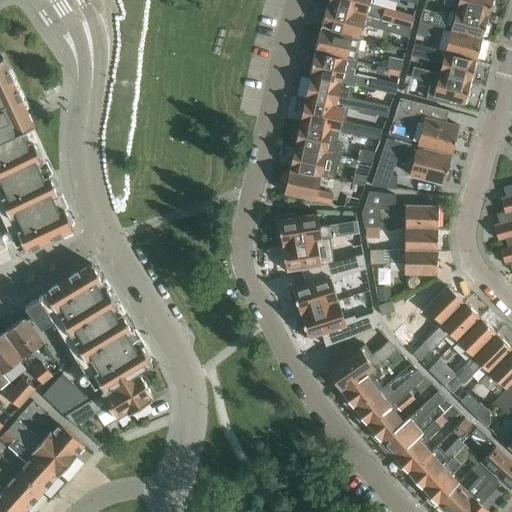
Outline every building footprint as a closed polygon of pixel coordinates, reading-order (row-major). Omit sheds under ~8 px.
[(329,0),(329,3),(367,15),(412,28),(415,16),(373,3),(371,1),(371,0),(329,0)] [(459,0),(457,8),(488,16),(492,0),(459,0)] [(329,3),(322,26),(362,38),(365,27),(368,25),(410,37),(412,28),(367,15),(329,3)] [(423,10),(420,22),(433,25),(451,30),(483,38),(488,16),(457,8),(450,6),(447,16),(423,10)] [(420,22),(417,33),(430,36),(433,25),(420,22)] [(322,26),(316,52),(347,59),(348,57),(357,59),(362,38),(322,26)] [(451,30),(446,51),(477,60),(483,38),(451,30)] [(471,81),(477,60),(446,51),(440,73),(471,81)] [(316,52),(311,75),(342,83),(354,85),(396,95),(399,83),(356,74),(353,73),(355,61),(347,59),(316,52)] [(0,231),(8,249),(12,256),(75,228),(28,128),(29,128),(35,125),(3,57),(0,59),(0,231)] [(389,57),(387,68),(401,71),(404,60),(389,57)] [(414,67),(411,78),(429,83),(431,86),(427,99),(461,107),(462,103),(465,104),(471,81),(440,73),(414,67)] [(311,75),(306,98),(337,106),(348,108),(386,116),(388,117),(391,106),(354,98),(351,95),(354,85),(342,83),(311,75)] [(306,98),(301,122),(332,129),(339,131),(381,141),(383,129),(346,121),(348,108),(337,106),(306,98)] [(401,98),(388,138),(395,140),(452,155),(460,126),(446,122),(449,111),(401,98)] [(301,122),(295,145),(327,153),(340,155),(342,144),(336,143),(339,131),(332,129),(301,122)] [(388,138),(372,186),(396,189),(398,176),(392,175),(400,152),(409,155),(410,151),(416,153),(415,155),(410,175),(444,184),(445,181),(447,182),(449,180),(452,172),(450,169),(448,169),(452,155),(395,140),(388,138)] [(295,145),(290,169),(322,176),(322,175),(335,178),(340,155),(327,153),(295,145)] [(360,151),(358,160),(360,161),(373,163),(375,154),(376,152),(361,148),(360,151)] [(290,169),(285,193),(316,200),(332,205),(334,193),(319,190),(322,176),(290,169)] [(353,173),(351,183),(365,187),(368,176),(353,173)] [(507,197),(502,198),(505,212),(511,209),(511,185),(504,187),(507,197)] [(370,191),(362,214),(365,227),(367,227),(380,227),(380,209),(395,210),(396,195),(370,191)] [(406,205),(406,228),(438,229),(439,206),(406,205)] [(500,223),(495,224),(499,240),(506,239),(507,243),(511,241),(511,209),(505,212),(497,214),(500,223)] [(276,216),(275,218),(278,235),(280,237),(282,236),(283,245),(318,240),(360,233),(358,221),(321,227),(319,213),(296,217),(296,215),(294,213),(276,216)] [(367,227),(367,239),(380,239),(380,227),(367,227)] [(406,250),(406,251),(438,251),(438,229),(406,228),(406,250)] [(318,240),(283,245),(285,254),(283,254),(281,257),(283,268),(285,270),(287,269),(287,271),(321,266),(318,240)] [(509,247),(502,249),(506,265),(511,264),(511,266),(511,241),(507,243),(509,247)] [(362,245),(346,248),(349,258),(363,254),(362,245)] [(346,248),(332,252),(335,262),(349,258),(346,248)] [(384,250),(371,250),(371,260),(372,264),(384,264),(384,250)] [(406,250),(391,250),(391,263),(405,263),(405,274),(438,274),(438,251),(406,251),(406,250)] [(293,290),(289,291),(294,306),(298,305),(301,313),(339,300),(332,281),(342,278),(341,276),(366,268),(364,254),(363,254),(349,258),(335,262),(321,266),(303,271),(307,283),(293,288),(293,290)] [(92,263),(45,292),(57,311),(63,308),(66,313),(60,316),(72,336),(78,332),(81,338),(75,341),(87,360),(92,357),(96,363),(100,370),(94,373),(105,391),(106,392),(139,372),(153,364),(151,360),(151,358),(146,349),(144,348),(141,344),(137,347),(133,341),(129,335),(134,332),(132,328),(132,326),(126,317),(125,316),(122,313),(117,315),(114,310),(119,307),(117,304),(117,302),(112,292),(110,292),(107,288),(103,291),(99,286),(104,283),(102,279),(102,277),(97,268),(95,267),(92,263)] [(390,286),(378,287),(379,302),(392,300),(390,286)] [(433,315),(414,335),(423,345),(465,302),(448,286),(426,308),(433,315)] [(41,297),(26,306),(41,326),(42,328),(54,320),(41,297)] [(303,320),(299,322),(304,337),(308,335),(309,338),(323,333),(327,346),(377,327),(375,313),(356,319),(355,316),(345,319),(339,300),(301,313),(303,320)] [(391,301),(379,306),(383,316),(395,311),(391,301)] [(465,302),(423,345),(430,351),(431,352),(450,332),(459,341),(481,318),(465,302)] [(27,316),(3,333),(24,358),(45,342),(27,316)] [(481,318),(459,341),(474,356),(475,357),(497,334),(481,318)] [(403,325),(394,334),(413,354),(423,345),(414,335),(403,325)] [(3,333),(0,335),(0,369),(4,374),(24,358),(3,333)] [(455,375),(455,376),(462,384),(463,385),(472,376),(483,365),(490,372),(491,373),(511,351),(511,349),(497,334),(475,357),(455,375)] [(334,366),(328,370),(328,371),(342,391),(369,371),(377,366),(376,366),(388,358),(399,350),(389,340),(380,349),(372,355),(366,344),(351,354),(346,348),(330,359),(334,366)] [(423,345),(413,354),(420,361),(430,351),(423,345)] [(399,350),(388,358),(390,360),(396,368),(406,358),(399,350)] [(490,372),(480,381),(490,391),(500,382),(507,389),(509,386),(511,383),(511,351),(491,373),(490,372)] [(437,377),(447,366),(440,359),(429,370),(437,377)] [(42,362),(31,370),(43,384),(53,376),(42,362)] [(369,371),(342,391),(347,398),(346,401),(351,407),(354,408),(380,389),(383,387),(377,379),(383,375),(377,366),(369,371)] [(0,369),(0,388),(2,390),(4,388),(11,382),(4,374),(0,369)] [(91,399),(65,415),(76,426),(110,406),(117,418),(128,412),(129,414),(135,410),(136,412),(147,405),(146,404),(153,400),(152,398),(154,396),(139,372),(106,392),(105,391),(102,393),(91,399)] [(63,374),(43,395),(65,415),(91,399),(63,374)] [(455,376),(445,385),(453,393),(462,384),(455,376)] [(22,377),(14,387),(27,398),(36,389),(22,377)] [(425,377),(415,387),(421,394),(432,384),(425,377)] [(356,410),(354,414),(359,420),(363,419),(367,425),(393,406),(395,404),(409,392),(414,387),(407,380),(394,391),(387,384),(383,387),(380,389),(354,408),(356,410)] [(507,389),(495,403),(508,415),(511,410),(511,389),(509,386),(507,389)] [(14,387),(6,396),(19,408),(27,398),(14,387)] [(405,422),(381,441),(386,447),(383,449),(392,459),(395,457),(424,432),(423,431),(417,424),(437,405),(445,398),(439,391),(411,417),(405,422)] [(409,392),(395,404),(401,412),(416,399),(409,392)] [(470,392),(461,401),(478,418),(487,409),(470,392)] [(445,398),(437,405),(444,411),(445,412),(452,404),(445,398)] [(444,411),(441,414),(448,421),(459,411),(452,404),(445,412),(444,411)] [(393,406),(367,425),(373,431),(372,435),(377,441),(381,441),(405,422),(393,406)] [(465,418),(453,430),(462,438),(473,425),(465,418)] [(18,419),(7,431),(59,476),(66,467),(69,467),(75,459),(75,457),(77,455),(76,454),(84,445),(61,424),(49,438),(40,438),(18,419)] [(424,432),(395,457),(400,463),(400,467),(405,473),(408,473),(409,473),(432,451),(426,444),(429,442),(428,440),(441,428),(434,421),(423,431),(424,432)] [(477,427),(469,435),(484,449),(484,458),(481,461),(510,489),(511,487),(511,459),(496,445),(477,427)] [(7,431),(1,437),(10,445),(9,446),(27,462),(19,471),(43,493),(59,476),(7,431)] [(432,451),(409,473),(423,489),(466,445),(459,438),(444,454),(438,446),(432,451)] [(466,445),(423,489),(429,495),(428,498),(434,504),(437,504),(438,505),(460,482),(452,473),(473,451),(466,445)] [(460,482),(438,505),(445,511),(460,511),(474,497),(485,485),(493,477),(477,463),(471,469),(480,477),(468,491),(460,482)] [(19,471),(4,489),(28,510),(43,493),(19,471)] [(493,477),(485,485),(493,492),(501,484),(493,477)] [(0,485),(0,511),(26,511),(28,510),(4,489),(0,485)] [(474,497),(460,511),(489,511),(490,511),(481,504),(493,492),(485,485),(474,497)]
